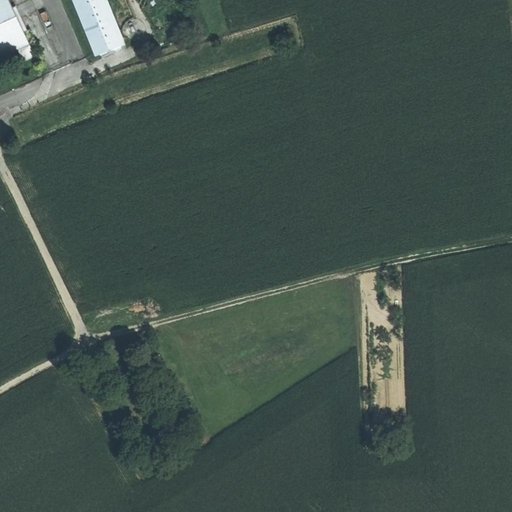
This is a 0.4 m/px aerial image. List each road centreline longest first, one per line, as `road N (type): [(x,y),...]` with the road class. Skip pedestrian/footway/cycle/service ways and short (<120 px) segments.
road 1 (track): [(511,239),(396,260),(88,341),(0,391)]
road 2 (track): [(88,341),(0,166)]
